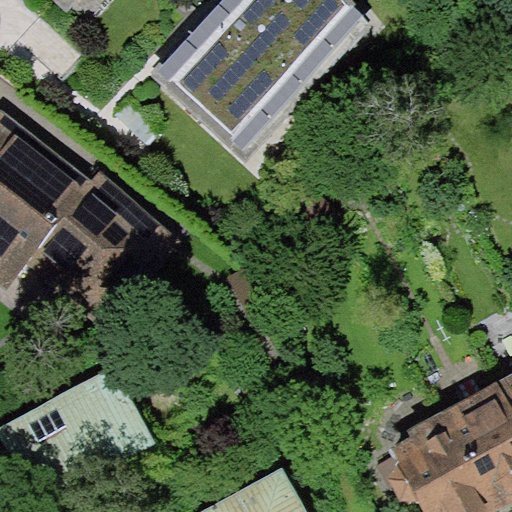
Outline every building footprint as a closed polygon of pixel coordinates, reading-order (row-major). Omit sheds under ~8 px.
[(262,135),(358,32),(331,0),(232,0),(195,41),(161,77),(204,116),(221,97),(262,135)] [(0,259),(19,274),(32,259),(99,318),(167,245),(95,182),(82,195),(0,130),(0,259)] [(37,503),(146,444),(111,378),(0,438),(0,496),(26,482),(37,503)] [(511,384),(497,392),(511,421),(511,384)] [(511,511),(511,421),(497,392),(465,409),(471,420),(449,432),(492,511),(511,511)] [(492,511),(449,432),(396,460),(403,473),(394,487),(403,502),(419,503),(423,511),(492,511)] [(295,511),(279,481),(222,511),(295,511)] [(374,511),(367,497),(338,511),(374,511)]
